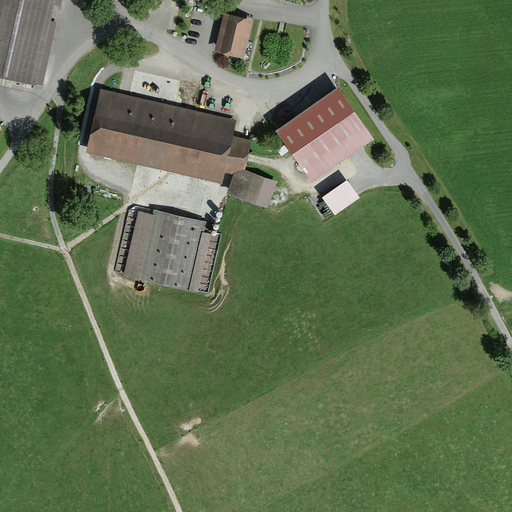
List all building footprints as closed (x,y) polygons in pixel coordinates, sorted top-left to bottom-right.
[(0,0),(0,77),(43,87),(59,19),(53,17),(56,6),(62,7),(63,0),(0,0)] [(244,56),(253,17),(224,11),(219,30),(215,49),(244,56)] [(338,82),(275,126),(312,179),(375,135),(338,82)] [(221,181),(237,119),(100,86),(86,150),(221,181)] [(246,168),(234,170),(227,191),(268,205),(277,179),(246,168)] [(153,213),(139,209),(124,274),(198,291),(212,231),(204,230),(206,219),(154,207),(153,213)]
